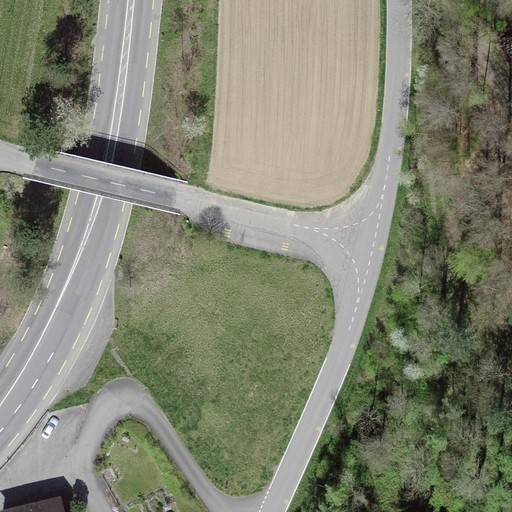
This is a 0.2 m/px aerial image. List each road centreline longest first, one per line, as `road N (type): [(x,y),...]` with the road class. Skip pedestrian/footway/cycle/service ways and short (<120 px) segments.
road 1 (primary): [(0,405),(41,337),(92,220),(130,0)]
road 2 (tertiary): [(0,155),(374,242)]
road 3 (tertiary): [(374,242),(345,354),(274,511)]
road 4 (tertiary): [(397,0),(398,112),(374,242)]
